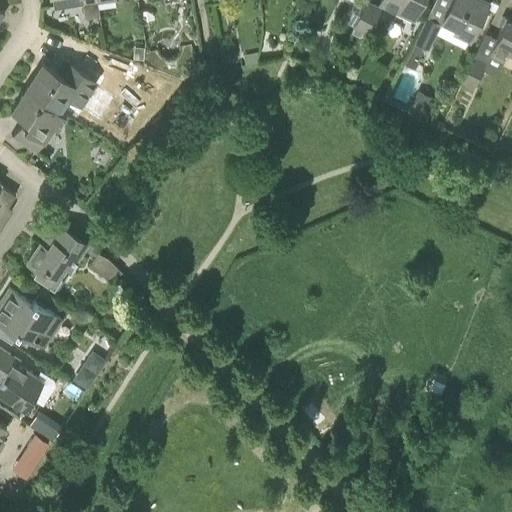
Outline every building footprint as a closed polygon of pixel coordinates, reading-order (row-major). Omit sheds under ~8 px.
[(100,15),(97,1),(97,0),(52,0),(54,6),(82,2),(85,17),(100,15)] [(365,0),(353,26),(369,34),(382,6),(368,0),(365,0)] [(380,0),(380,2),(412,18),(420,0),(380,0)] [(452,30),(469,38),(487,0),(450,0),(441,20),(454,26),(452,30)] [(506,16),(488,52),(504,60),(508,51),(511,52),(511,11),(509,17),(506,16)] [(420,53),(425,56),(442,21),(427,14),(411,49),(404,62),(414,67),(420,53)] [(352,32),(360,36),(362,31),(353,27),(351,32),(352,32)] [(461,81),(473,87),(483,66),(486,59),(474,54),(461,81)] [(25,85),(59,109),(67,96),(81,105),(97,81),(72,64),(64,75),(42,61),(25,85)] [(12,133),(36,150),(53,124),(57,127),(66,114),(59,109),(25,85),(10,108),(27,119),(24,123),(20,121),(12,133)] [(0,228),(13,210),(7,206),(16,194),(1,184),(2,183),(0,181),(0,228)] [(66,265),(69,266),(87,240),(56,220),(47,235),(49,236),(45,243),(40,240),(27,260),(39,268),(33,276),(55,290),(62,279),(59,276),(66,265)] [(114,282),(122,271),(108,256),(98,251),(89,265),(114,282)] [(0,319),(15,329),(16,328),(45,347),(65,317),(38,300),(36,304),(12,288),(2,303),(0,301),(0,319)] [(0,378),(0,393),(25,409),(44,379),(20,363),(21,361),(0,347),(0,376),(1,377),(0,378)] [(87,384),(107,356),(94,348),(74,375),(87,384)] [(33,432),(25,445),(40,454),(47,441),(33,432)]
